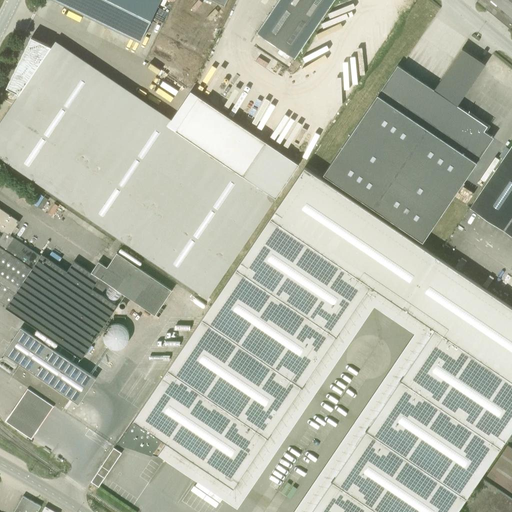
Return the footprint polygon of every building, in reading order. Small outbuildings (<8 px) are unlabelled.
[(278,0),(256,33),(295,59),(334,0),(278,0)] [(511,0),(477,0),(477,1),(494,16),(509,29),(511,25),(511,0)] [(184,136),(111,86),(52,46),(31,37),(7,87),(16,92),(13,95),(14,96),(16,93),(19,95),(0,122),(0,156),(43,186),(184,282),(207,298),(275,198),(184,136)] [(321,173),(422,242),(493,137),(483,131),(487,126),(434,90),(400,67),(397,64),(321,173)] [(511,144),(470,207),(505,231),(511,220),(511,144)] [(304,167),(117,443),(157,457),(167,443),(233,488),(370,286),(403,308),(437,257),(304,167)] [(0,228),(10,235),(19,221),(0,208),(0,228)] [(0,301),(6,306),(40,256),(10,235),(0,228),(0,301)] [(98,261),(91,272),(122,293),(155,315),(172,290),(116,253),(107,267),(98,261)] [(40,256),(6,306),(5,308),(81,359),(117,306),(115,304),(122,293),(91,272),(74,261),(67,271),(42,254),(40,256)] [(511,307),(437,257),(403,308),(434,329),(410,364),(310,511),(456,511),(511,429),(511,307)] [(130,337),(130,334),(130,332),(129,330),(128,327),(126,325),(124,324),(122,323),(120,322),(117,322),(115,322),(112,323),(110,324),(108,325),(106,327),(105,329),(105,332),(104,334),(105,337),(105,339),(106,341),(108,344),(110,345),(112,346),(115,347),(117,347),(120,347),(122,346),(125,345),(126,344),(128,341),(129,339),(130,337)] [(11,377),(28,388),(62,411),(70,399),(78,404),(96,379),(21,327),(3,353),(20,364),(11,377)] [(511,447),(507,444),(486,475),(501,484),(511,492),(511,447)] [(90,482),(98,487),(121,453),(114,448),(90,482)] [(511,511),(511,499),(483,479),(463,509),(466,511),(511,511)] [(36,511),(40,506),(22,496),(13,511),(36,511)]
